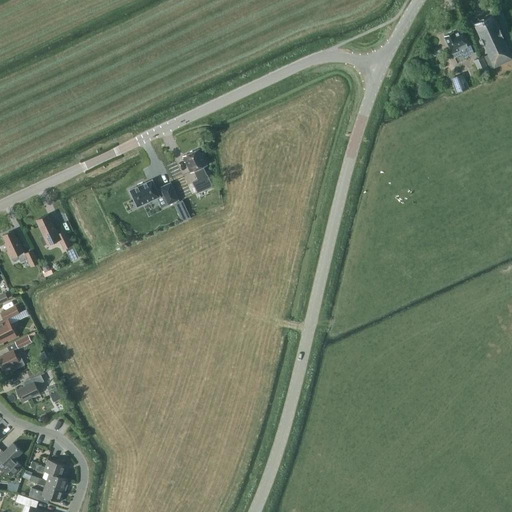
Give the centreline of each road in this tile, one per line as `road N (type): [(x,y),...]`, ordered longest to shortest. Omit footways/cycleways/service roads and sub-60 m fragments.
road 1 (secondary): [(254,511),(269,479),(340,187),(380,69)]
road 2 (tertiary): [(100,158),(301,63),(331,55),(380,69)]
road 3 (residential): [(71,511),(78,458),(58,438),(0,408)]
